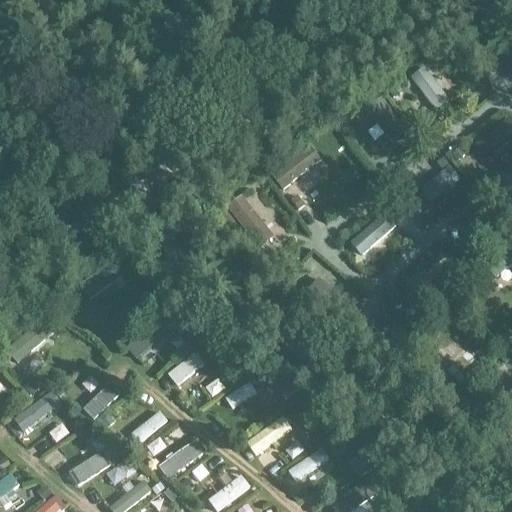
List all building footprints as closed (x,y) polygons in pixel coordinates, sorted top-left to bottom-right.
[(411,81),(436,112),(447,104),(422,72),(411,81)] [(384,109),(372,118),(397,152),(409,143),(384,109)] [(359,124),(353,116),(342,125),(348,132),(359,124)] [(485,164),(511,141),(511,127),(509,124),(475,151),(485,164)] [(310,151),(272,181),(282,194),(320,164),(310,151)] [(452,157),(458,164),(464,159),(458,152),(452,157)] [(461,184),(451,171),(421,196),(432,208),(461,184)] [(409,204),(415,199),(408,191),(402,196),(409,204)] [(297,199),(291,204),(299,214),(306,209),(297,199)] [(229,213),(260,252),(273,242),(241,203),(229,213)] [(399,209),(393,214),(400,223),(406,217),(399,209)] [(352,247),(363,260),(395,233),(385,221),(352,247)] [(491,223),(459,252),(469,264),(502,235),(491,223)] [(457,238),(452,232),(444,239),(450,245),(457,238)] [(511,250),(485,271),(495,282),(511,269),(511,250)] [(81,289),(90,301),(129,273),(120,261),(81,289)] [(408,298),(420,309),(448,281),(436,270),(408,298)] [(307,296),(345,326),(355,314),(317,284),(307,296)] [(8,353),(18,365),(56,333),(46,321),(8,353)] [(128,350),(137,361),(169,333),(159,322),(128,350)] [(186,322),(175,331),(181,338),(191,328),(186,322)] [(385,356),(384,338),(365,339),(366,357),(385,356)] [(205,358),(213,357),(213,345),(205,345),(205,358)] [(481,365),(470,353),(435,386),(447,398),(481,365)] [(177,389),(203,368),(194,357),(168,378),(177,389)] [(511,387),(508,383),(476,410),(487,422),(511,400),(511,387)] [(29,385),(23,390),(31,398),(37,393),(29,385)] [(232,412),(256,396),(249,387),(225,402),(232,412)] [(464,416),(471,410),(464,402),(457,408),(464,416)] [(54,413),(54,405),(44,405),(44,413),(54,413)] [(159,416),(132,438),(138,446),(165,424),(159,416)] [(76,432),(68,421),(36,443),(43,454),(76,432)] [(109,421),(100,429),(106,435),(114,426),(109,421)] [(255,456),(288,432),(281,422),(248,446),(255,456)] [(91,432),(83,437),(88,444),(95,439),(91,432)] [(511,452),(511,433),(496,449),(505,459),(511,452)] [(284,455),(303,452),(301,441),(282,444),(284,455)] [(157,473),(165,484),(185,469),(203,456),(195,445),(177,458),(157,473)] [(289,474),(295,484),(329,461),(322,451),(289,474)] [(143,452),(135,458),(140,463),(147,457),(143,452)] [(70,477),(78,490),(110,469),(102,457),(70,477)] [(10,469),(6,463),(0,467),(0,471),(2,475),(10,469)] [(194,485),(205,479),(197,466),(186,473),(194,485)] [(0,485),(0,502),(6,498),(9,502),(15,497),(13,493),(19,489),(10,478),(0,485)] [(240,479),(208,504),(213,511),(220,511),(249,490),(240,479)] [(352,511),(381,495),(374,482),(331,508),(333,511),(352,511)] [(134,492),(127,497),(110,511),(111,511),(127,511),(150,494),(143,485),(134,492)] [(159,486),(153,491),(157,496),(163,491),(159,486)] [(46,489),(38,496),(44,502),(51,496),(46,489)] [(174,504),(180,498),(172,489),(165,495),(174,504)] [(160,511),(174,511),(175,511),(163,494),(153,501),(160,511)]
